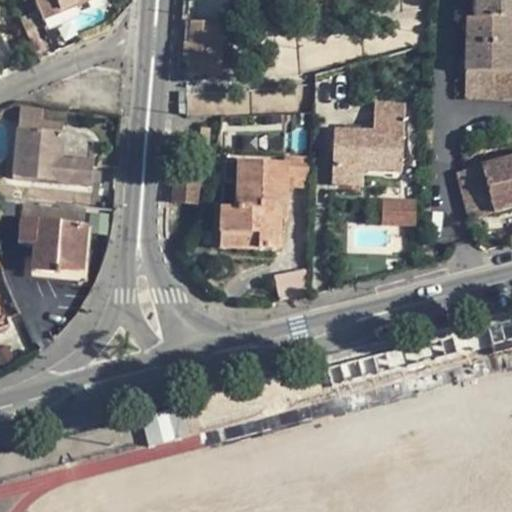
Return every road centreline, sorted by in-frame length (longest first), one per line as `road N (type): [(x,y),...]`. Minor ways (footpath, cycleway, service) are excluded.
road 1 (secondary): [(202,358),(511,281)]
road 2 (residential): [(138,219),(151,44)]
road 3 (residential): [(151,44),(111,43),(0,94)]
road 4 (residential): [(202,358),(138,219)]
road 5 (residential): [(120,295),(100,336),(48,398)]
road 6 (secondary): [(48,398),(165,367)]
